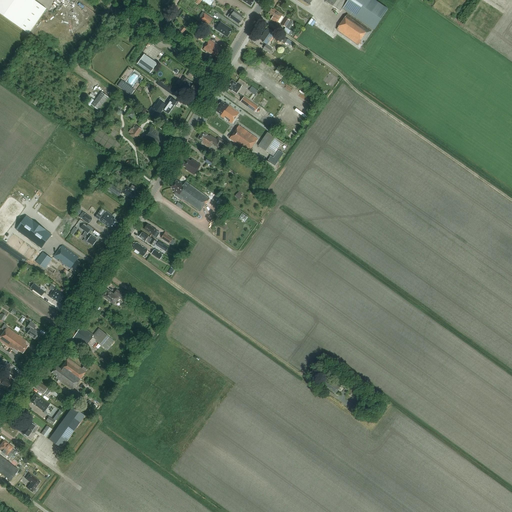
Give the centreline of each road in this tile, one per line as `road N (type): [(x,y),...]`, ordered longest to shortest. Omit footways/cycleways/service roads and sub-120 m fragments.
road 1 (secondary): [(0,418),(134,222),(218,77)]
road 2 (track): [(255,14),(511,200)]
road 3 (unclassified): [(218,77),(102,0)]
